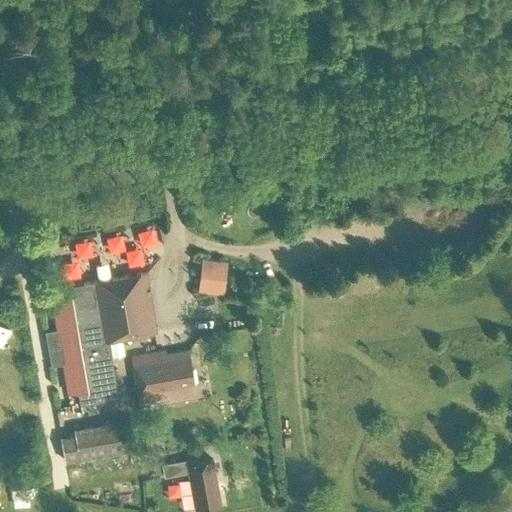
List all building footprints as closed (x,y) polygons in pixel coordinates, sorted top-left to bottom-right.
[(203,272),(201,289),(222,291),(226,259),(209,257),(207,273),(203,272)] [(76,390),(79,404),(118,397),(108,339),(156,331),(146,272),(76,284),(74,288),(75,294),(50,298),(56,328),(44,330),(50,365),(61,363),(67,392),(76,390)] [(188,385),(193,385),(187,349),(164,352),(163,350),(131,355),(139,402),(164,398),(165,402),(190,398),(188,385)] [(75,433),(61,436),(65,459),(136,447),(131,419),(75,429),(75,433)] [(188,458),(161,463),(163,475),(187,471),(194,506),(220,501),(211,458),(189,462),(188,458)]
